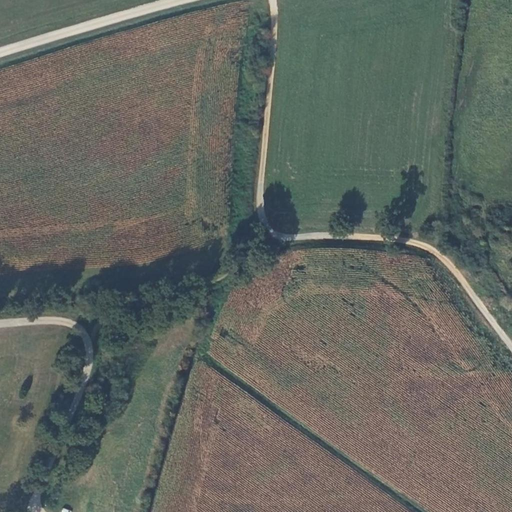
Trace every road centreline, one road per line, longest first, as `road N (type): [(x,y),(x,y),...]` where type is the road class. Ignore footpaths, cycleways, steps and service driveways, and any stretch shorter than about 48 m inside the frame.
road 1 (track): [(272,0),(258,213),(268,233),(426,244),(443,255),(511,351)]
road 2 (unclassified): [(185,0),(0,50)]
